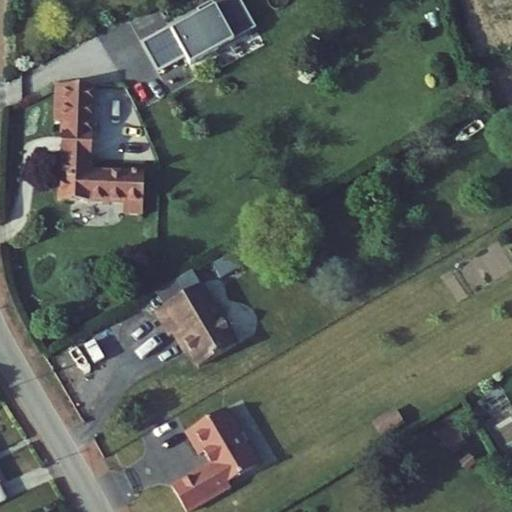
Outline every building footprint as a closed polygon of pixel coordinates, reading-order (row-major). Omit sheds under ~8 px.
[(263,0),(213,0),(216,3),(159,34),(176,62),(203,46),(207,54),(272,15),(263,0)] [(76,115),(76,128),(108,129),(110,80),(71,76),(70,114),(76,115)] [(76,128),(75,145),(107,146),(108,129),(76,128)] [(75,145),(73,194),(131,196),(132,165),(106,164),(107,146),(75,145)] [(200,320),(222,353),(257,331),(221,273),(178,299),(193,324),(200,320)] [(240,398),(201,422),(215,445),(219,443),(226,454),(188,477),(203,503),(246,477),(243,473),(274,454),(240,398)] [(371,423),(379,438),(403,425),(395,409),(371,423)] [(436,434),(451,456),(467,446),(452,423),(436,434)] [(0,499),(27,487),(0,424),(0,499)]
